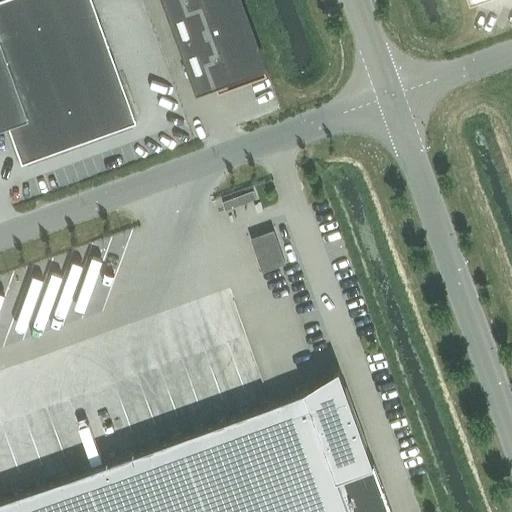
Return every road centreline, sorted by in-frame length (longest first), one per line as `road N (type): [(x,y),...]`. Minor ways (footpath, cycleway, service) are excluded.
road 1 (unclassified): [(390,97),(0,238)]
road 2 (unclassified): [(511,431),(390,97)]
road 3 (unclassified): [(511,53),(390,97)]
